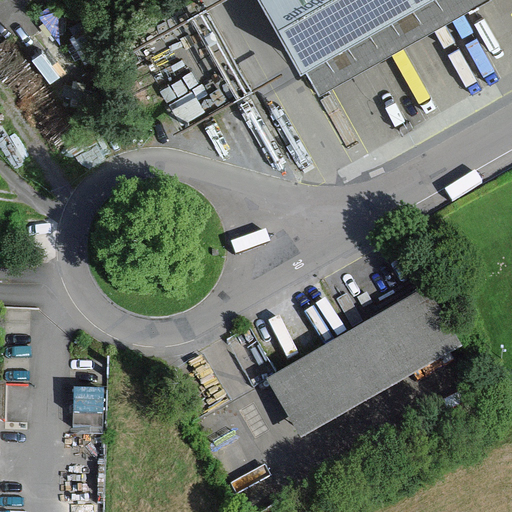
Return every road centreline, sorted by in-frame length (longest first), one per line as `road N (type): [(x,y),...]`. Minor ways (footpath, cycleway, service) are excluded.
road 1 (residential): [(301,225),(248,205),(216,181),(174,165),(142,164),(113,173),(82,202),(70,235),(73,274)]
road 2 (residential): [(73,274),(79,292),(109,321),(164,332),(211,312),(301,225)]
road 3 (residential): [(511,127),(385,197),(301,225)]
road 4 (unknown): [(207,339),(278,468)]
